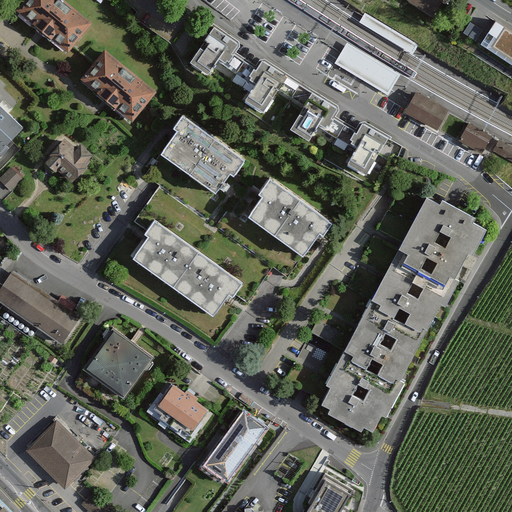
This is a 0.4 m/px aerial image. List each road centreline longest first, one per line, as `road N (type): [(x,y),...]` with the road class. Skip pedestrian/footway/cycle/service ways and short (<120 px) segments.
road 1 (residential): [(0,215),(82,284),(213,360),(379,474)]
road 2 (tertiary): [(511,229),(448,333),(379,474)]
road 3 (residential): [(382,125),(192,0)]
road 4 (residential): [(382,125),(511,210)]
